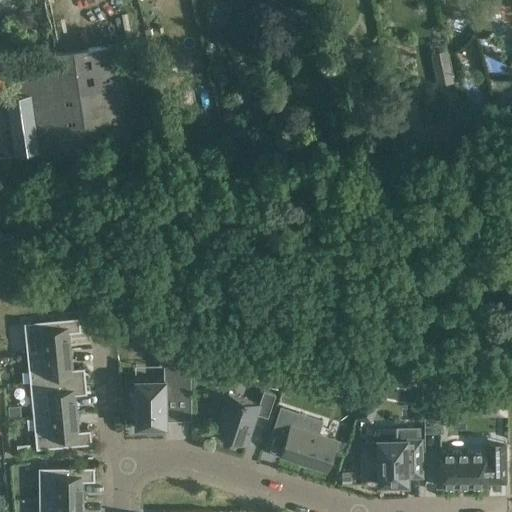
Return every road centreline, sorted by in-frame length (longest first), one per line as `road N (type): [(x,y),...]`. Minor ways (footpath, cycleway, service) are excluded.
road 1 (residential): [(351,511),(178,460),(117,464)]
road 2 (residential): [(117,464),(103,337)]
